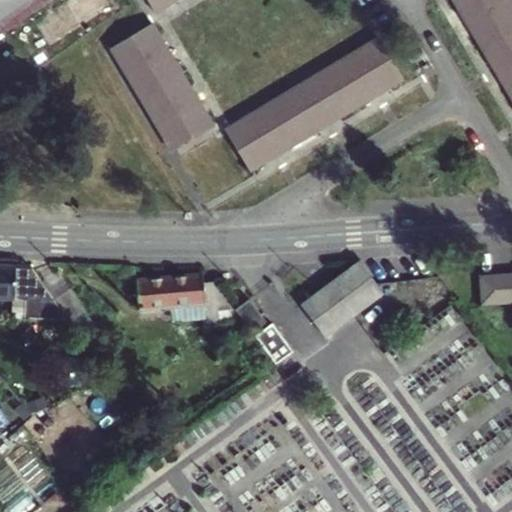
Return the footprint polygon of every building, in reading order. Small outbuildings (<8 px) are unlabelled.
[(511,7),(507,0),(454,0),(464,15),(480,41),(495,66),(510,91),(511,94),(511,7)] [(193,99),(178,74),(162,49),(146,23),(109,46),(125,72),(141,98),(156,122),(171,147),(209,123),(193,99)] [(273,151),(297,137),(324,121),(347,108),(374,91),(399,77),(375,37),(350,52),(323,68),(300,82),(273,99),(249,113),(223,128),(247,167),(273,151)] [(325,336),(384,294),(359,261),(301,303),(325,336)] [(0,299),(32,299),(51,299),(26,268),(0,267),(0,299)] [(511,273),(485,276),(487,306),(511,303),(511,273)] [(139,308),(229,301),(216,283),(204,283),(203,274),(137,280),(139,308)] [(64,289),(51,299),(68,320),(81,310),(64,289)] [(249,298),(234,308),(237,312),(250,330),(265,319),(249,298)] [(51,299),(32,299),(56,330),(68,320),(51,299)] [(271,322),(254,335),(272,360),(290,348),(271,322)]
